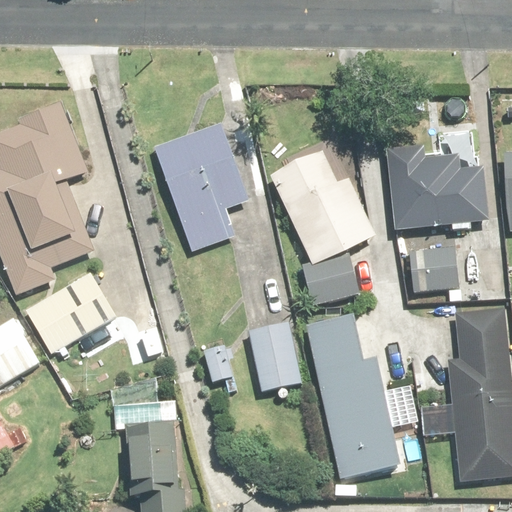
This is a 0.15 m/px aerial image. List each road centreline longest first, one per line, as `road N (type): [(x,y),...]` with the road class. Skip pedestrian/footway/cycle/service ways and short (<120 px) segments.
road 1 (residential): [(511,21),(0,11)]
road 2 (unknown): [(484,21),(490,216),(481,249)]
